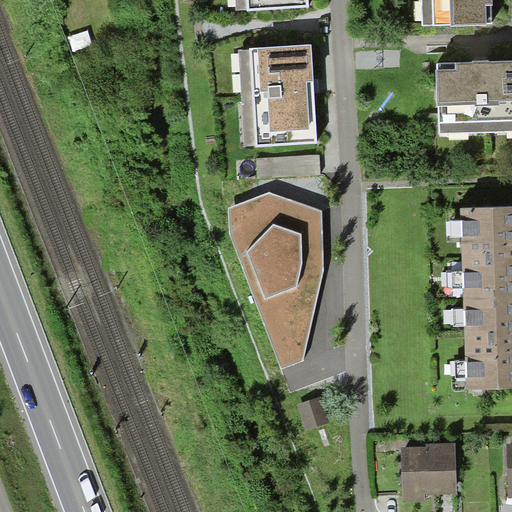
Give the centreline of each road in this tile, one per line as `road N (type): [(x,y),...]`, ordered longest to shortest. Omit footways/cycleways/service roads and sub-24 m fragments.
road 1 (residential): [(339,0),(366,511)]
road 2 (trunk): [(0,288),(84,511)]
